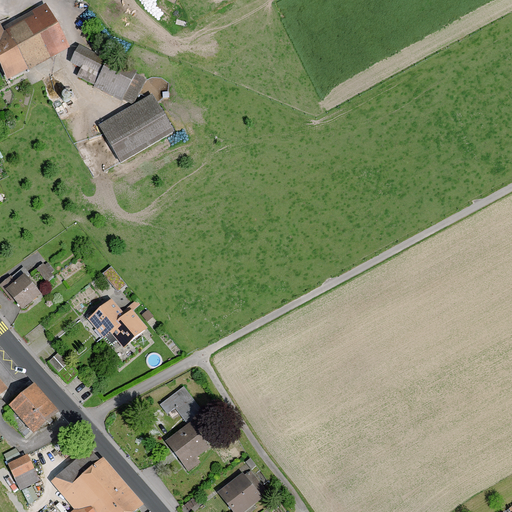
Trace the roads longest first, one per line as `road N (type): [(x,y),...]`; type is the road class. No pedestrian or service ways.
road 1 (track): [(198,358),(511,189)]
road 2 (secondary): [(161,511),(0,332)]
